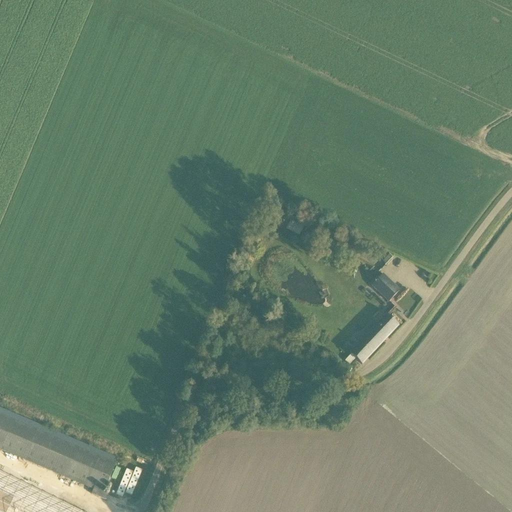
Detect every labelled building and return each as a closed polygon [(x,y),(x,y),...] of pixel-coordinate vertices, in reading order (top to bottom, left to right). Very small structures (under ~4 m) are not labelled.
[(326,223),(313,216),(298,244),(311,250),(326,223)] [(291,219),(286,229),(299,236),(304,226),(291,219)] [(399,291),(382,275),(371,286),(388,303),(399,291)] [(362,365),(398,326),(386,314),(373,328),(370,326),(363,333),(366,336),(349,353),(362,365)] [(349,357),(344,362),(349,366),(353,361),(355,359),(351,355),(349,357)] [(0,415),(0,449),(93,489),(91,494),(105,500),(107,495),(103,493),(115,465),(0,415)] [(82,511),(0,472),(0,511),(82,511)]
